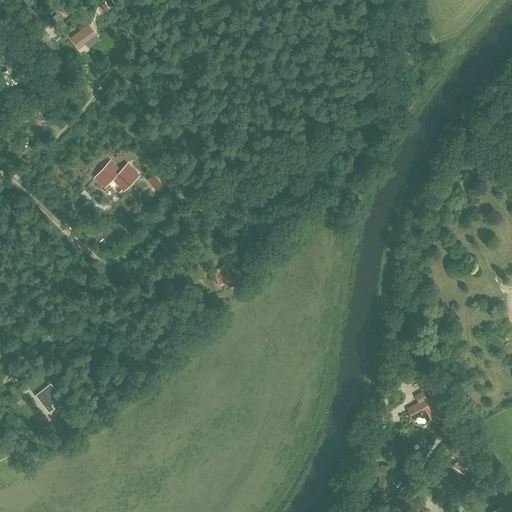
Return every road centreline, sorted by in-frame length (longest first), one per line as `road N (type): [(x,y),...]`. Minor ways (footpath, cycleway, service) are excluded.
road 1 (track): [(454,56),(240,155),(183,190),(0,1)]
road 2 (track): [(501,0),(428,91),(373,179),(329,334)]
road 3 (track): [(0,169),(106,269),(183,190)]
road 4 (track): [(329,334),(298,447),(261,511)]
road 5 (track): [(327,511),(353,464),(382,345)]
road 6 (track): [(106,269),(67,322),(0,386)]
road 7 (unknown): [(7,176),(94,94)]
